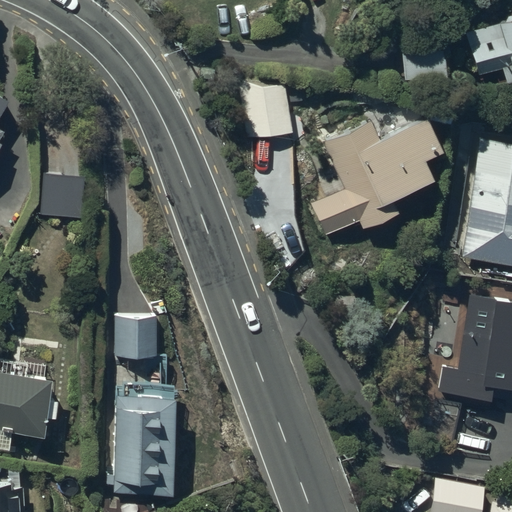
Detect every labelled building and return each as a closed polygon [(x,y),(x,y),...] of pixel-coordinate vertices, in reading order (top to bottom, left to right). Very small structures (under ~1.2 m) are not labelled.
[(504,18),(464,31),(477,72),(499,65),(504,80),(511,77),(511,79),(511,12),(503,15),(504,18)] [(444,73),(440,45),(399,51),(403,79),(444,73)] [(283,82),(238,79),(247,136),(291,130),(283,82)] [(312,201),(324,232),(356,218),(360,225),(395,209),(388,194),(429,176),(419,156),(438,147),(424,116),(377,137),(369,119),(321,140),(333,168),(316,175),(312,190),(316,199),(312,201)] [(511,262),(511,142),(478,138),(461,256),(511,262)] [(82,176),(43,173),(40,214),(79,216),(82,176)] [(511,299),(457,294),(447,405),(474,408),(475,402),(511,405),(511,299)] [(153,354),(153,312),(113,313),(113,355),(153,354)] [(0,427),(39,433),(42,414),(51,415),(54,392),(44,391),(46,375),(0,369),(0,427)] [(169,492),(170,398),(177,398),(177,392),(170,392),(170,382),(123,382),(123,393),(113,393),(111,473),(105,473),(105,483),(111,483),(111,491),(169,492)] [(434,475),(428,511),(475,511),(480,482),(434,475)] [(0,511),(26,511),(27,511),(23,511),(22,511),(21,484),(6,484),(6,479),(0,478),(0,511)] [(511,511),(511,495),(494,492),(493,498),(489,498),(486,511),(511,511)]
